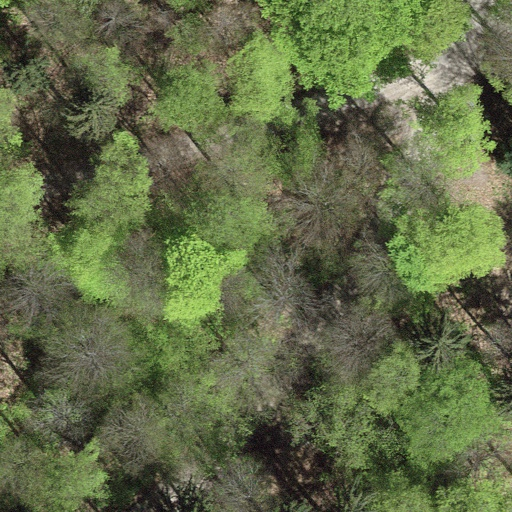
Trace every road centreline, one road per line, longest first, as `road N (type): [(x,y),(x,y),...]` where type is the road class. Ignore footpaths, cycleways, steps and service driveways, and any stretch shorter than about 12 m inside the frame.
road 1 (track): [(451,53),(394,191),(339,288),(285,368),(153,511)]
road 2 (track): [(0,180),(451,53)]
